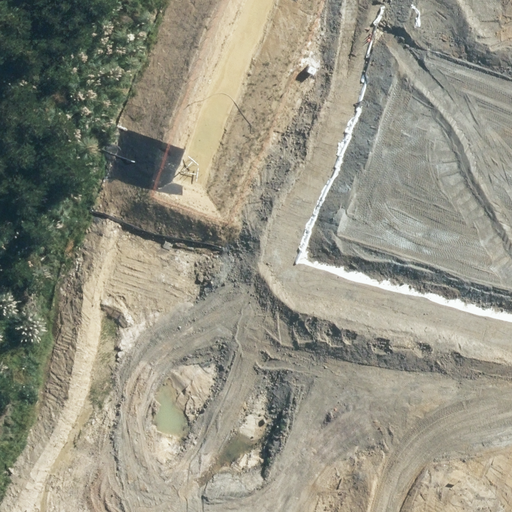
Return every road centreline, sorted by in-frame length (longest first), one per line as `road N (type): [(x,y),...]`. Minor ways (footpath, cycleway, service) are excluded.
road 1 (track): [(331,511),(499,0)]
road 2 (trunk): [(358,511),(511,1)]
road 3 (trunk): [(511,151),(402,511)]
